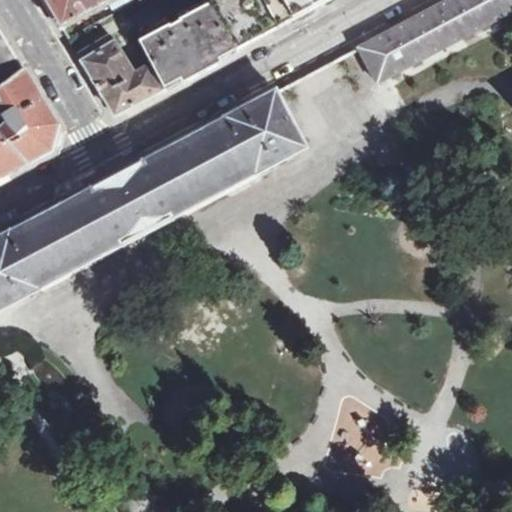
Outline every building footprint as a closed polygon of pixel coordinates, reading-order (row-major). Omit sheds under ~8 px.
[(44,0),(63,31),(119,0),(44,0)] [(209,0),(211,2),(239,50),(333,0),(209,0)] [(511,0),(451,0),(359,49),(369,67),(378,84),(511,12),(511,0)] [(139,39),(166,89),(239,50),(211,2),(180,18),(182,21),(171,27),(170,23),(139,39)] [(25,70),(0,29),(0,75),(6,86),(25,70)] [(115,116),(162,91),(149,69),(147,68),(135,74),(112,38),(106,40),(79,56),(115,116)] [(58,127),(25,70),(6,86),(0,90),(7,104),(0,108),(0,109),(9,126),(0,133),(0,136),(25,164),(51,149),(58,127)] [(0,241),(0,304),(4,312),(150,232),(321,144),(290,88),(119,176),(0,241)] [(0,177),(25,164),(0,136),(0,177)]
